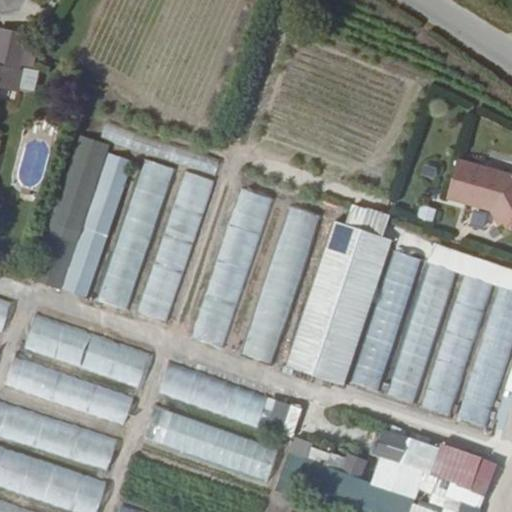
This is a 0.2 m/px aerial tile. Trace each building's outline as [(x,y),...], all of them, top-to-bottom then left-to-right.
[(0,64),(22,68),(30,33),(0,25),(0,64)] [(0,82),(18,86),(22,68),(0,64),(0,82)] [(104,124),(101,138),(125,144),(129,129),(104,124)] [(59,289),(109,146),(80,136),(31,280),(59,289)] [(134,162),(108,153),(61,290),(86,299),(134,162)] [(175,170),(146,160),(97,301),(127,311),(175,170)] [(511,175),(459,160),(448,198),(491,211),(500,226),(504,224),(507,229),(511,230),(511,175)] [(216,181),(188,171),(137,313),(165,323),(216,181)] [(274,200),(241,189),(192,336),(224,347),(274,200)] [(322,217),(290,206),(241,354),(273,365),(322,217)] [(392,240),(334,221),(286,365),(344,385),(392,240)] [(421,260),(394,252),(351,383),(378,391),(421,260)] [(458,273),(431,264),(388,395),(415,404),(458,273)] [(493,285),(467,276),(424,408),(451,416),(493,285)] [(511,343),(511,290),(501,287),(458,418),(485,427),(511,343)] [(12,301),(0,296),(0,331),(1,332),(12,301)] [(151,355),(35,313),(23,346),(139,388),(151,355)] [(132,397),(17,355),(5,388),(120,430),(132,397)] [(268,397),(168,362),(157,395),(256,430),(268,397)] [(114,441),(0,399),(0,436),(102,474),(114,441)] [(277,450),(155,406),(143,438),(266,482),(277,450)] [(370,454),(430,475),(440,447),(377,427),(370,454)] [(440,447),(430,475),(470,489),(483,458),(441,442),(440,447)] [(97,511),(108,482),(0,443),(0,487),(71,511),(97,511)] [(340,472),(359,478),(366,464),(346,457),(340,472)] [(35,511),(0,499),(0,511),(35,511)]
